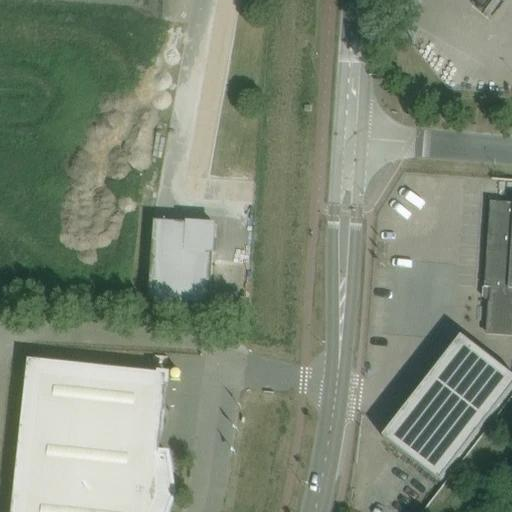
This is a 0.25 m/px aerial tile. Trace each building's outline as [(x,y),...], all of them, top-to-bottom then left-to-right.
[(511,203),(490,202),(484,288),(490,288),(487,334),(511,336),(511,203)] [(209,306),(212,264),(214,226),(153,222),(148,302),(209,306)] [(511,377),(462,338),(383,439),(439,483),(511,389),(511,377)] [(174,497),(168,455),(159,454),(167,376),(28,361),(15,479),(174,497)] [(168,511),(172,504),(174,497),(15,479),(11,511),(168,511)]
